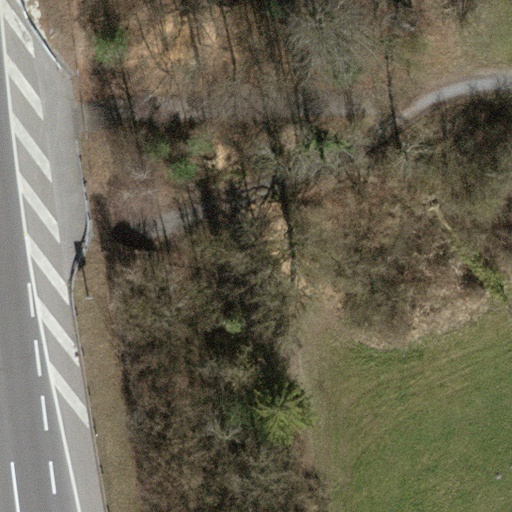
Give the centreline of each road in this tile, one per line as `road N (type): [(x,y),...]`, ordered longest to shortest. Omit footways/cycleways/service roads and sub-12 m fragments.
road 1 (track): [(429,105),(380,134),(197,205),(102,228)]
road 2 (track): [(429,105),(85,116)]
road 3 (motorway): [(22,511),(0,332)]
